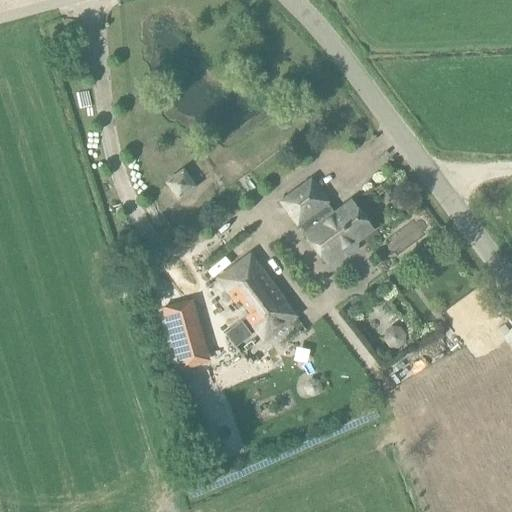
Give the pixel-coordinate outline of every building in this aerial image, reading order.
[(174,167),(163,176),(176,192),(187,183),(174,167)] [(335,215),(326,203),(328,202),(312,181),(283,202),(299,224),(300,222),(309,234),(307,235),(328,263),(373,230),(352,202),(335,215)] [(296,315),(250,256),(221,280),(235,298),(241,294),(256,312),(249,318),(266,339),(296,315)] [(379,326),(395,317),(384,299),(369,308),(379,326)] [(188,302),(163,309),(180,370),(205,363),(188,302)] [(228,343),(241,336),(235,323),(221,329),(228,343)] [(232,424),(240,443),(262,434),(257,423),(240,430),(227,399),(281,377),(270,350),(176,388),(183,407),(198,400),(220,452),(236,446),(227,424),(216,429),(210,416),(222,411),(228,426),(232,424)] [(308,382),(306,388),(309,394),(315,396),(321,394),(323,387),(321,381),(315,379),(308,382)] [(187,417),(193,447),(205,444),(199,414),(187,417)]
